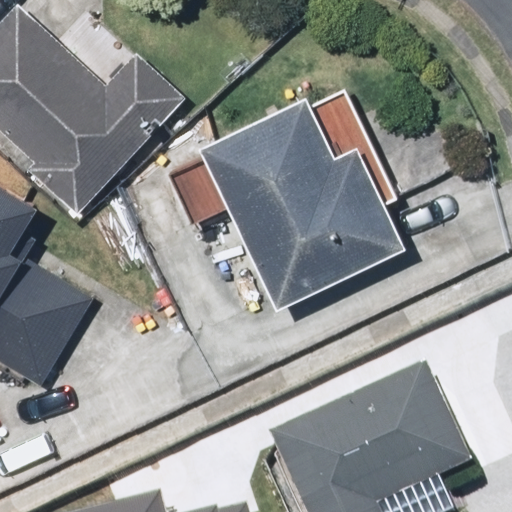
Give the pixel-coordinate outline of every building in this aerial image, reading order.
[(20,5),(0,25),(0,137),(81,217),(187,109),(132,54),(102,85),(20,5)] [(301,99),(191,151),(266,310),(400,246),(354,150),(331,161),(301,99)] [(150,178),(120,189),(140,243),(170,233),(150,178)] [(0,361),(43,387),(97,298),(12,247),(34,210),(0,190),(0,361)] [(268,444),(274,458),(246,504),(249,511),(429,511),(422,495),(469,475),(424,374),(268,444)] [(59,511),(229,511),(228,504),(192,511),(177,511),(172,487),(59,511)]
